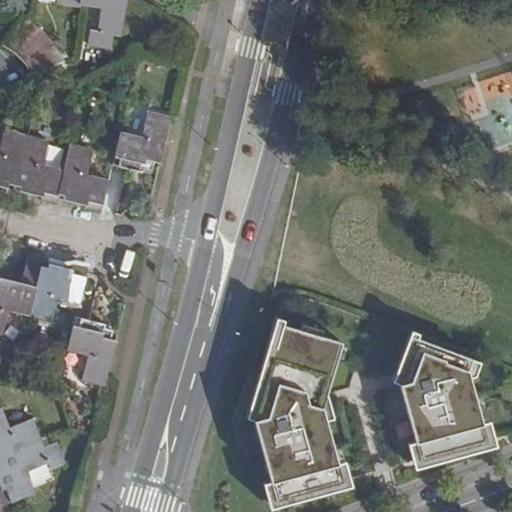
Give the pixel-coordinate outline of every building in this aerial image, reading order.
[(123,36),(128,0),(55,0),(55,5),(79,8),(80,3),(100,6),(96,31),(90,30),(87,46),(111,49),(114,35),(123,36)] [(30,19),(26,16),(5,41),(9,44),(13,46),(17,50),(22,54),(26,58),(29,62),(32,65),(34,69),(36,73),(64,58),(53,42),(49,36),(45,30),(40,27),(35,23),(30,19)] [(152,160),(160,162),(171,115),(146,110),(139,136),(119,131),(112,164),(141,171),(143,164),(151,167),(152,160)] [(44,162),(49,143),(50,138),(1,128),(0,132),(0,185),(7,187),(9,181),(19,183),(18,189),(40,194),(38,199),(55,203),(58,191),(64,193),(63,199),(85,204),(84,208),(101,212),(109,176),(89,172),(94,147),(69,141),(63,166),(59,166),(44,162)] [(63,146),(49,143),(44,162),(59,166),(63,146)] [(0,332),(2,333),(7,311),(10,311),(72,324),(66,349),(85,354),(79,380),(103,386),(115,338),(110,336),(111,330),(102,328),(103,324),(73,317),(86,266),(71,263),(70,267),(48,261),(47,266),(40,265),(42,256),(25,252),(19,280),(0,275),(0,332)] [(279,327),(287,330),(290,321),(291,317),(283,314),(279,327)] [(332,395),(350,342),(328,334),(290,321),(287,330),(279,327),(254,406),(261,408),(258,419),(273,480),(266,482),(271,501),(287,497),(289,504),(342,491),(341,484),(356,480),(351,461),(344,462),(331,419),(328,407),(324,405),(328,394),(332,395)] [(310,321),(308,327),(328,334),(331,328),(310,321)] [(420,333),(418,339),(425,341),(427,336),(420,333)] [(425,341),(418,339),(405,370),(412,373),(406,386),(422,442),(415,444),(420,463),(435,458),(437,466),(490,452),(488,445),(504,441),(499,422),(492,424),(479,378),(478,371),(481,362),(425,341)] [(481,362),(478,371),(479,378),(485,376),(489,365),(481,362)] [(406,386),(412,373),(405,370),(399,383),(406,386)] [(332,395),(328,394),(324,405),(328,407),(331,419),(339,417),(333,396),(332,395)] [(251,416),(258,419),(261,408),(254,406),(251,416)] [(0,511),(8,511),(9,511),(6,503),(36,492),(27,470),(46,463),(49,470),(67,463),(57,438),(45,442),(34,415),(9,425),(3,407),(0,408),(0,511)] [(488,445),(490,452),(506,448),(504,441),(488,445)] [(435,458),(420,463),(422,470),(437,466),(435,458)] [(341,484),(342,491),(358,487),(356,480),(341,484)] [(271,501),(273,509),(289,504),(287,497),(271,501)]
